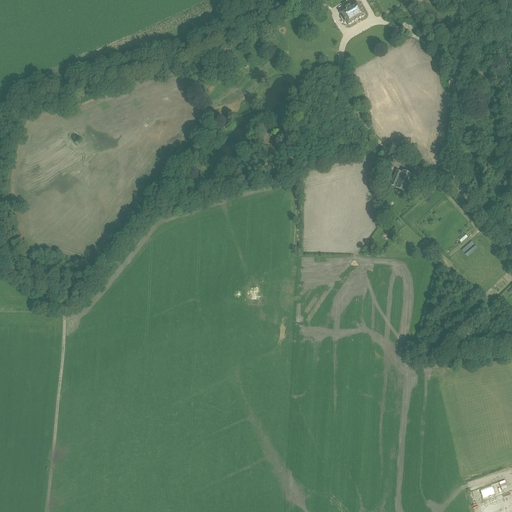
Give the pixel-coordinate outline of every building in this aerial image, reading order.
[(365,16),(359,5),(355,6),(353,3),(345,8),(347,11),(342,14),(348,25),(365,16)] [(396,187),(405,191),(405,189),(408,190),(412,181),(409,180),(412,174),(403,170),(402,173),(396,170),(391,185),(396,187)] [(458,238),(461,243),(468,237),(464,233),(458,238)] [(421,243),(430,252),(434,248),(425,240),(421,243)] [(472,489),(509,478),(506,470),(470,481),(472,489)]
